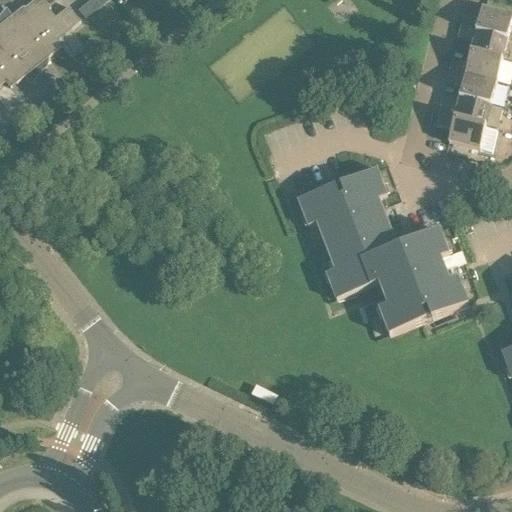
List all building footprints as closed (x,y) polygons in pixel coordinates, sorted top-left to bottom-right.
[(11,91),(63,49),(59,43),(81,25),(69,10),(56,20),(50,12),(51,11),(42,0),(39,0),(25,11),(24,9),(0,28),(0,89),(6,85),(11,91)] [(110,0),(94,0),(79,13),(85,21),(110,0)] [(461,30),(509,41),(511,27),(511,18),(482,11),(479,23),(463,19),(461,30)] [(471,55),(503,63),(509,41),(461,30),(458,40),(473,44),(471,55)] [(450,74),(497,85),(503,63),(471,55),(468,67),(452,63),(450,74)] [(460,100),(492,107),(497,85),(450,74),(447,84),(462,88),(460,100)] [(439,118),(486,129),(492,107),(460,100),(457,112),(441,107),(439,118)] [(486,129),(439,118),(436,128),(451,132),(448,144),(481,152),(486,129)] [(381,288),(386,300),(390,310),(382,313),(392,340),(470,310),(460,283),(451,286),(443,264),(451,261),(441,234),(398,250),(381,203),(389,200),(379,173),(299,204),(310,231),(318,227),(337,274),(328,278),(338,304),(381,288)] [(511,352),(503,356),(511,380),(511,352)] [(273,408),(278,399),(256,389),(252,398),(273,408)]
